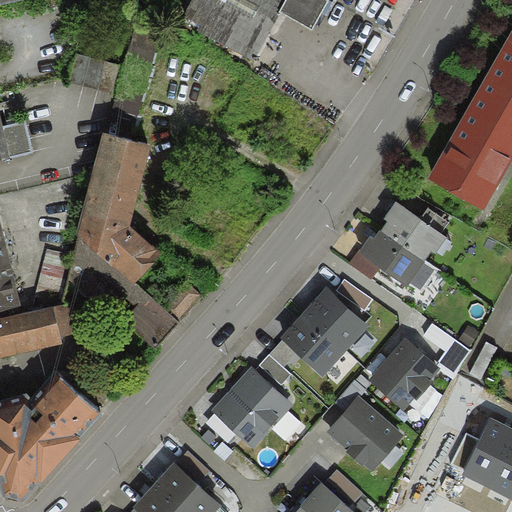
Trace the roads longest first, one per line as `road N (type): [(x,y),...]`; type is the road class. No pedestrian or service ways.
road 1 (primary): [(45,511),(280,258),(443,0)]
road 2 (residential): [(402,511),(511,297)]
